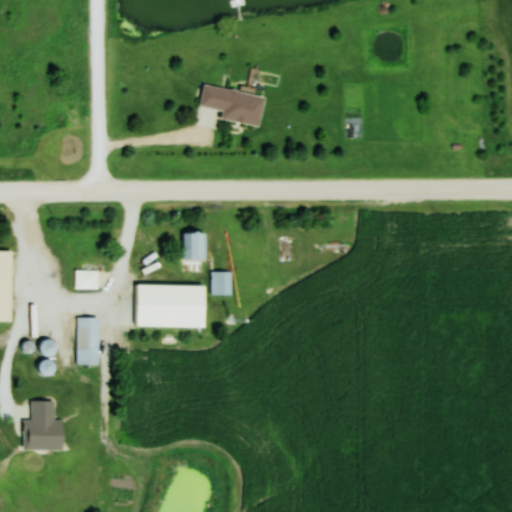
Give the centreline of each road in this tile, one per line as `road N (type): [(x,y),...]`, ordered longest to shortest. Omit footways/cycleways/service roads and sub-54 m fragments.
road 1 (residential): [(0,191),(511,188)]
road 2 (residential): [(101,0),(102,191)]
